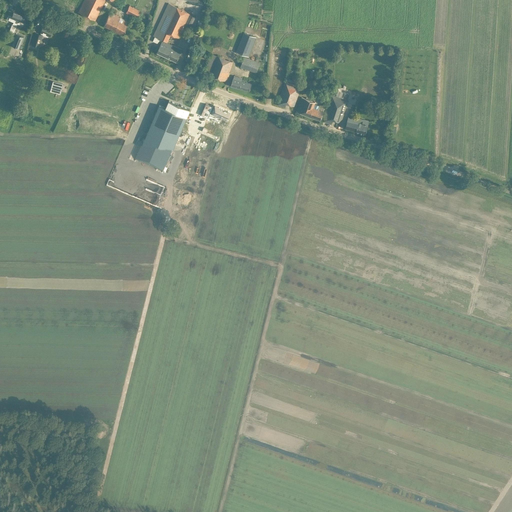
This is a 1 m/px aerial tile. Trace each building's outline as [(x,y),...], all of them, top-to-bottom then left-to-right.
[(95,20),(97,16),(104,0),(84,0),(78,12),(95,20)] [(179,38),(185,26),(190,14),(190,13),(169,3),(153,36),(158,38),(157,39),(162,41),(157,52),(163,55),(167,46),(165,46),(167,42),(171,34),(179,38)] [(126,12),(137,18),(140,11),(129,5),(126,12)] [(123,35),(125,31),(130,22),(118,16),(119,16),(111,11),(104,25),(123,35)] [(8,14),(6,19),(10,20),(13,21),(13,24),(12,23),(9,32),(13,34),(17,24),(23,26),(23,23),(26,18),(20,16),(21,15),(13,12),(12,16),(8,14)] [(190,14),(185,26),(190,28),(195,17),(190,14)] [(49,37),(52,29),(43,25),(40,32),(49,37)] [(39,47),(43,34),(35,32),(31,44),(39,47)] [(244,32),(236,51),(245,54),(248,56),(255,36),(244,32)] [(16,34),(11,45),(19,48),(23,36),(16,34)] [(182,49),(167,42),(165,46),(167,46),(163,55),(177,61),(182,49)] [(226,81),(227,76),(233,61),(225,58),(212,53),(206,68),(204,73),(226,81)] [(256,73),(260,62),(244,57),(241,67),(256,73)] [(251,83),(233,78),(231,86),(249,91),(251,83)] [(294,106),(296,101),(301,87),(286,81),(279,100),(277,104),(285,107),(286,103),(294,106)] [(340,85),(336,96),(348,100),(352,89),(340,85)] [(341,123),(342,118),(348,100),(336,96),(332,95),(323,121),(331,124),(333,120),(341,123)] [(324,108),(319,106),(314,104),(315,102),(302,97),(296,111),(320,120),(323,111),(324,108)] [(159,105),(140,151),(161,160),(156,171),(162,174),(190,109),(169,100),(166,107),(159,105)] [(231,112),(219,107),(218,108),(215,107),(214,108),(212,107),(213,107),(206,104),(201,115),(208,118),(210,112),(212,113),(227,120),(231,112)] [(366,133),(367,129),(369,120),(348,115),(345,128),(366,133)]
